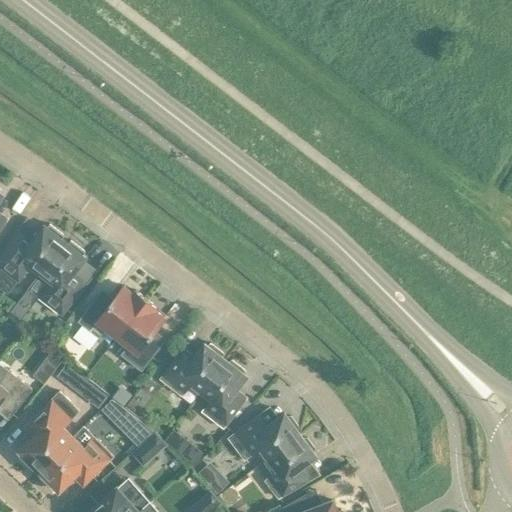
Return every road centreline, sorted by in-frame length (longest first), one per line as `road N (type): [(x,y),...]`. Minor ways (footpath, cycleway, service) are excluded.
road 1 (secondary): [(511,428),(405,310),(271,188),(27,0)]
road 2 (residential): [(393,511),(310,385),(0,148)]
